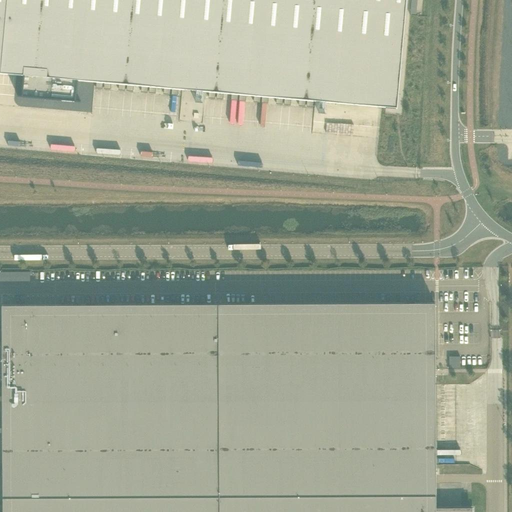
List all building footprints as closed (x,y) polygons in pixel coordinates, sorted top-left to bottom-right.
[(407,0),(0,0),(0,74),(24,76),(22,98),(76,103),(78,81),(81,81),(398,109),(407,0)] [(0,281),(30,281),(30,271),(0,272),(0,281)] [(435,305),(219,306),(220,498),(436,497),(436,366),(435,305)] [(4,499),(220,498),(219,306),(3,307),(3,343),(0,342),(0,379),(3,379),(4,499)] [(450,356),(450,367),(460,367),(461,356),(450,356)] [(219,511),(472,511),(472,509),(436,509),(436,497),(220,498),(219,511)] [(219,511),(220,498),(4,499),(3,511),(219,511)]
